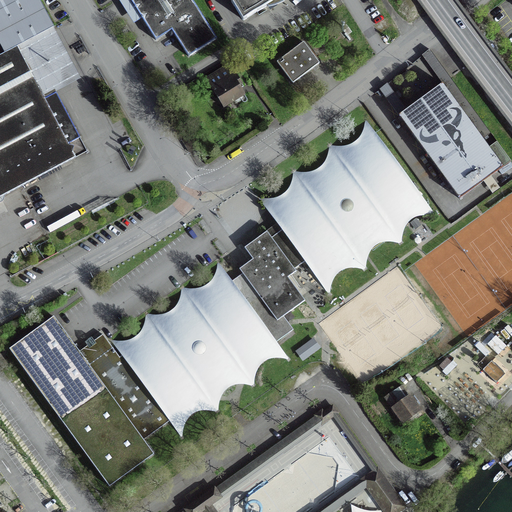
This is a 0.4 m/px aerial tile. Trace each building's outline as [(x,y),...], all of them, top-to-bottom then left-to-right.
[(0,0),(0,46),(4,54),(17,48),(54,28),(39,0),(0,0)] [(216,39),(190,0),(119,0),(134,24),(142,20),(155,41),(171,31),(188,57),(216,39)] [(229,0),(242,20),(243,21),(244,21),(246,20),(267,7),(268,8),(273,7),(278,5),(283,2),(286,0),(229,0)] [(80,80),(54,28),(17,48),(44,100),(56,94),(80,80)] [(277,62),(293,84),(316,66),(320,63),(304,42),(277,62)] [(0,56),(0,94),(32,78),(17,48),(4,54),(0,56)] [(502,175),(511,167),(511,162),(497,142),(489,148),(483,139),(491,134),(430,49),(422,55),(425,61),(413,70),(426,89),(424,90),(427,96),(398,117),(425,154),(420,157),(432,174),(437,170),(459,200),(499,171),(502,175)] [(224,110),(246,96),(240,87),(243,86),(229,64),(205,79),(224,110)] [(461,70),(467,77),(472,74),(466,67),(461,70)] [(68,145),(44,100),(32,78),(0,94),(0,197),(75,158),(72,153),(73,148),(68,146),(68,145)] [(474,87),(480,95),(484,92),(479,84),(474,87)] [(56,94),(44,100),(68,145),(79,139),(56,94)] [(488,105),(493,112),(498,109),(492,102),(488,105)] [(428,206),(373,130),(266,208),(278,224),(305,262),(321,284),(428,206)] [(189,153),(197,148),(190,137),(182,142),(189,153)] [(231,282),(276,343),(293,330),(283,317),(304,301),(287,278),(295,272),(294,270),(305,262),(278,224),(244,249),(252,260),(246,265),(239,270),(242,274),(231,282)] [(169,422),(172,426),(280,348),(276,343),(231,282),(225,274),(118,352),(121,357),(169,422)] [(153,455),(143,440),(79,352),(53,317),(9,350),(109,487),(153,455)] [(143,440),(169,422),(121,357),(119,358),(102,335),(93,342),(91,338),(84,343),(87,346),(79,352),(143,440)] [(498,355),(506,346),(495,335),(487,345),(498,355)] [(302,360),(318,348),(313,340),(296,352),(302,360)] [(442,371),(447,375),(457,365),(453,361),(442,371)] [(496,383),(505,373),(492,361),(489,364),(483,370),(496,383)] [(403,423),(420,412),(413,403),(408,396),(399,403),(391,393),(385,398),(403,423)] [(201,511),(332,511),(367,487),(384,511),(398,511),(405,507),(377,469),(317,511),(215,511),(210,505),(337,413),(332,407),(323,414),(321,412),(315,416),(315,417),(214,490),(214,489),(200,499),(185,510),(186,510),(183,511),(199,511),(201,511)]
